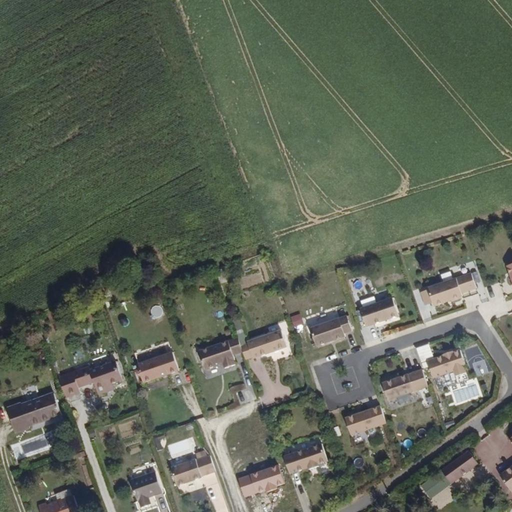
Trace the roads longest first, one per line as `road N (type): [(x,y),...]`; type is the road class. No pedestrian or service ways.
road 1 (residential): [(342,511),(511,395)]
road 2 (residential): [(511,377),(475,320),(356,357)]
